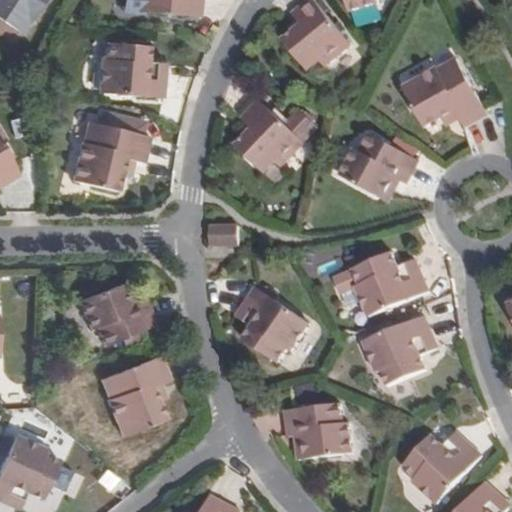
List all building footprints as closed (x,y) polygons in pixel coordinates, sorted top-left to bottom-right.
[(0,0),(0,17),(26,33),(46,0),(0,0)] [(145,0),(138,0),(137,10),(144,11),(145,0)] [(145,0),(144,11),(200,17),(201,0),(145,0)] [(348,0),(352,13),(383,5),(381,0),(348,0)] [(292,17),(298,23),(301,28),(294,34),(283,44),(309,74),(321,64),(326,70),(351,48),(312,1),(292,17)] [(291,30),(294,34),(301,28),(298,23),(291,30)] [(147,69),(148,62),(151,46),(108,42),(107,57),(102,57),(98,93),(164,101),(168,71),(147,69)] [(443,78),(460,67),(457,61),(439,71),(443,78)] [(147,69),(168,71),(169,63),(148,62),(147,69)] [(443,78),(439,71),(438,69),(405,88),(426,128),(442,119),(454,113),(458,120),(464,129),(488,116),(460,67),(443,78)] [(252,133),(244,140),(234,149),(262,178),(275,166),(281,171),(304,149),(302,146),(316,131),(301,115),(286,128),(262,104),(243,122),(248,128),(252,133)] [(454,113),(442,119),(447,127),(458,120),(454,113)] [(0,134),(6,144),(11,141),(0,122),(0,134)] [(90,146),(94,127),(86,125),(81,143),(90,146)] [(90,146),(81,143),(72,182),(114,192),(118,175),(121,161),(131,163),(143,165),(148,138),(94,127),(90,146)] [(252,133),(248,128),(240,135),(244,140),(252,133)] [(6,144),(0,134),(0,184),(3,188),(24,175),(6,144)] [(388,178),(400,182),(409,186),(418,162),(365,141),(357,160),(352,158),(340,187),(379,201),(388,178)] [(121,161),(118,175),(128,177),(131,163),(121,161)] [(388,178),(379,201),(391,206),(400,182),(388,178)] [(238,244),(237,225),(210,225),(210,245),(238,244)] [(370,320),(430,294),(416,262),(399,270),(393,255),(335,279),(341,294),(357,288),(370,320)] [(126,312),(139,306),(130,283),(117,288),(126,312)] [(272,285),(268,291),(277,297),(282,291),(272,285)] [(261,286),(245,309),(261,320),(257,326),(248,339),(284,364),(292,351),(296,353),(317,324),(277,297),(268,291),(261,286)] [(126,312),(117,288),(78,302),(90,332),(96,330),(104,349),(156,327),(146,303),(139,306),(126,312)] [(241,315),(257,326),(261,320),(245,309),(241,315)] [(419,352),(437,346),(425,318),(365,342),(379,377),(383,376),(388,389),(427,374),(422,359),(419,352)] [(439,352),(437,346),(419,352),(422,359),(439,352)] [(153,351),(103,374),(111,393),(104,396),(102,396),(119,432),(159,413),(151,396),(145,382),(153,380),(164,375),(153,351)] [(111,393),(103,374),(95,378),(104,396),(111,393)] [(145,382),(151,396),(160,393),(153,380),(145,382)] [(317,440),(318,465),(358,463),(356,432),(350,432),(349,413),(292,414),(294,440),(303,440),(317,440)] [(452,453),(464,440),(457,434),(446,448),(452,453)] [(452,453),(446,448),(434,438),(405,469),(417,480),(414,483),(440,506),(483,458),(464,440),(452,453)] [(13,439),(10,445),(2,463),(0,468),(0,505),(12,511),(20,493),(28,497),(42,502),(59,463),(44,457),(46,453),(13,439)] [(317,440),(303,440),(304,466),(318,465),(317,440)] [(0,444),(0,461),(2,463),(10,445),(1,441),(0,444)] [(501,511),(509,503),(489,484),(464,511),(501,511)] [(199,511),(232,511),(236,506),(212,492),(199,511)] [(13,511),(20,511),(28,497),(20,493),(12,511),(13,511)] [(511,511),(511,505),(509,503),(501,511),(511,511)]
